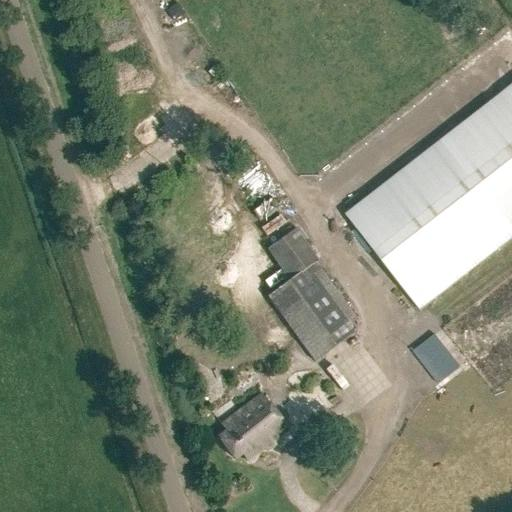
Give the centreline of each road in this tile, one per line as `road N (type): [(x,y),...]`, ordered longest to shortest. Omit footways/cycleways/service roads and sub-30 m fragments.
road 1 (unknown): [(341,511),(388,425),(399,361),(377,304),(269,160),(242,137),(198,129),(121,180),(74,199)]
road 2 (unclassified): [(180,511),(7,0)]
